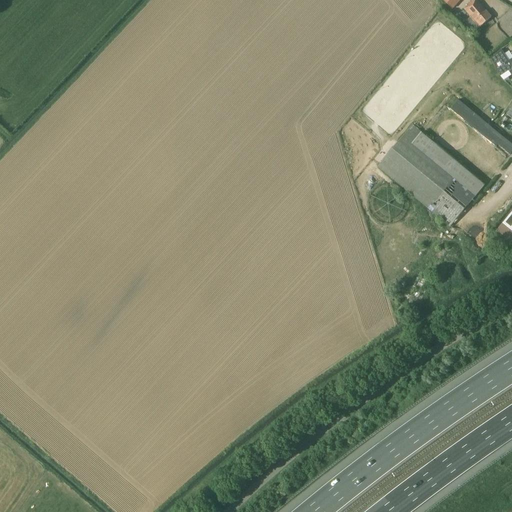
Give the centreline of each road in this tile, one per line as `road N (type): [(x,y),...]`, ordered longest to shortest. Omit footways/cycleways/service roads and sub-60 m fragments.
road 1 (unclassified): [(511,303),(363,399),(226,511)]
road 2 (motorway): [(511,370),(314,511)]
road 3 (motorway): [(388,511),(511,421)]
